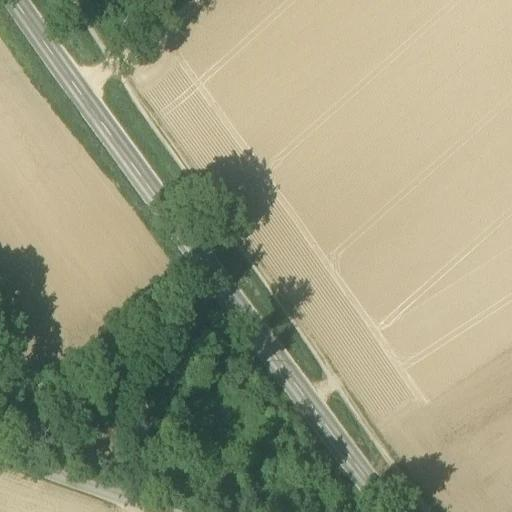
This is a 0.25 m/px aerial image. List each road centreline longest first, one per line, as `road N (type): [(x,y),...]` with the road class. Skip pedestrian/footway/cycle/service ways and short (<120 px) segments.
road 1 (secondary): [(389,511),(18,0)]
road 2 (residential): [(168,511),(0,454)]
road 3 (track): [(83,98),(190,0)]
